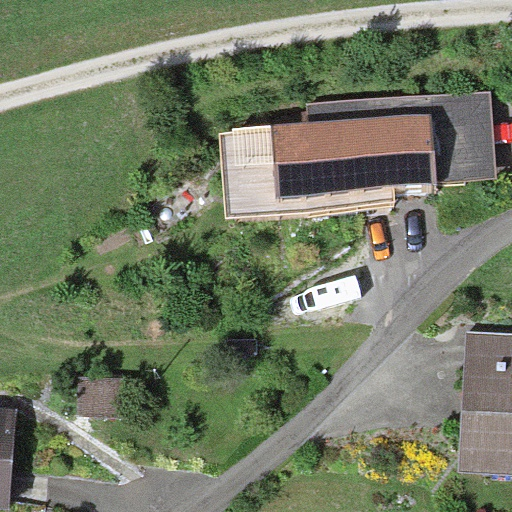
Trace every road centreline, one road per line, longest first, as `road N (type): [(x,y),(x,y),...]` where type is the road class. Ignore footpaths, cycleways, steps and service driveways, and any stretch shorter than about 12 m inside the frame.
road 1 (track): [(511,5),(191,43),(0,94)]
road 2 (residential): [(511,218),(461,249),(333,391),(184,511)]
